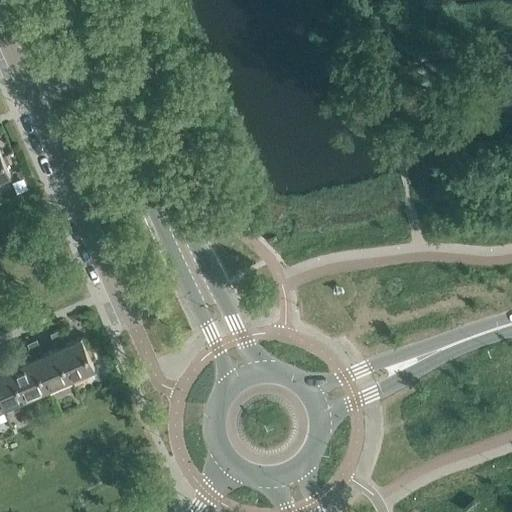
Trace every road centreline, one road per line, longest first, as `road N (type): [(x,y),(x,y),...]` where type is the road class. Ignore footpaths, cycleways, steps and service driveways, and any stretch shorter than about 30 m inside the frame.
road 1 (residential): [(29,93),(127,311)]
road 2 (secondary): [(275,374),(240,337),(163,207)]
road 3 (secondary): [(163,207),(225,394)]
road 4 (secondary): [(463,339),(303,388)]
road 5 (secondary): [(320,423),(463,339)]
road 6 (secondary): [(163,207),(100,62)]
